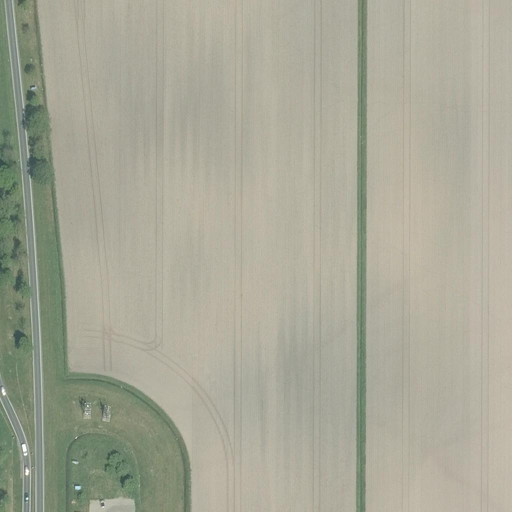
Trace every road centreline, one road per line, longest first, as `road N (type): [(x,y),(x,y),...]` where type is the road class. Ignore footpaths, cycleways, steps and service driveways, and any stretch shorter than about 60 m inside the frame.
road 1 (trunk): [(38,511),(35,332),(11,0)]
road 2 (trunk): [(0,329),(22,430),(22,511)]
